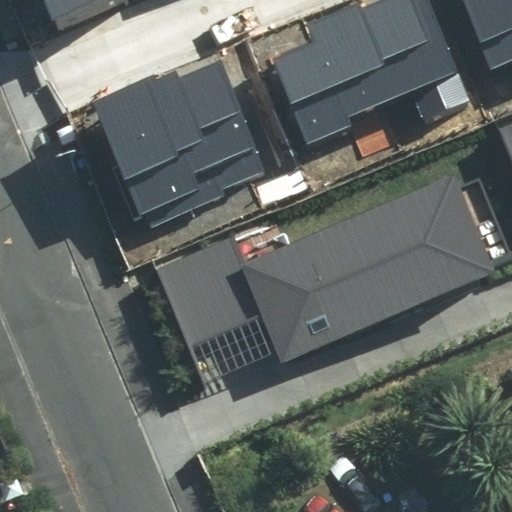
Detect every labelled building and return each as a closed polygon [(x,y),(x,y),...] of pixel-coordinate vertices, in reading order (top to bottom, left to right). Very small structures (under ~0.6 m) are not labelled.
[(43,0),(52,22),(108,0),(43,0)] [(275,60),(307,143),(360,123),(356,113),(462,72),(433,0),(367,0),(308,23),(317,44),(275,60)] [(511,0),(465,0),(496,70),(511,63),(511,0)] [(87,104),(140,228),(271,172),(222,58),(183,74),(179,65),(87,104)] [(511,189),(511,118),(487,129),(511,189)] [(413,189),(226,265),(215,240),(138,271),(165,338),(213,318),(241,386),(458,298),(413,189)] [(511,379),(501,384),(511,409),(511,420),(489,430),(511,482),(511,379)]
